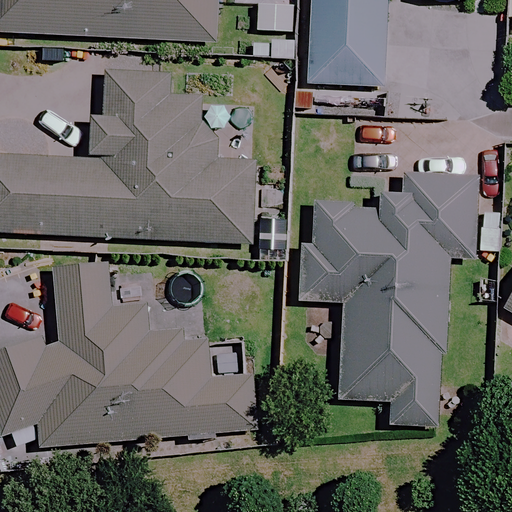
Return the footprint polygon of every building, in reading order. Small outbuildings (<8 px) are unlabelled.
[(0,0),(0,37),(213,41),(213,0),(0,0)] [(306,0),(304,89),(381,92),(384,0),(428,0),(429,2),(466,3),(465,0),(306,0)] [(203,79),(95,74),(91,165),(0,160),(0,234),(245,247),(250,166),(212,164),(213,134),(200,134),(203,79)] [(474,187),(418,181),(416,201),(375,196),(373,213),(302,206),(292,302),(343,307),(333,400),(388,405),(386,426),(431,431),(448,256),(467,258),(474,187)] [(108,314),(102,266),(46,273),(55,346),(0,353),(0,477),(114,463),(256,446),(248,376),(209,381),(204,342),(136,350),(131,311),(108,314)]
